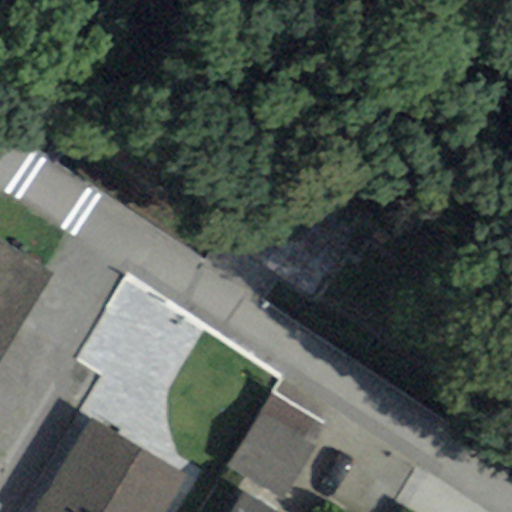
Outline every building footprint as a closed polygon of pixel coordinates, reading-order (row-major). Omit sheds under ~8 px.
[(284,154),(320,110),(274,74),(239,118),(284,154)] [(0,248),(0,330),(37,271),(0,248)] [(241,466),(298,493),(332,421),(276,394),(241,466)] [(150,511),(170,478),(92,436),(50,511),(150,511)] [(274,511),(246,495),(236,511),(274,511)]
